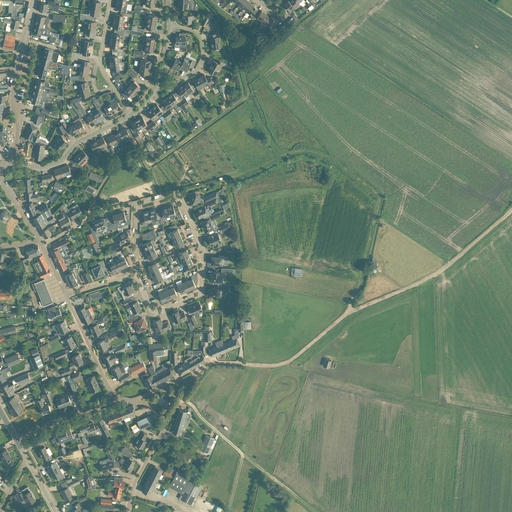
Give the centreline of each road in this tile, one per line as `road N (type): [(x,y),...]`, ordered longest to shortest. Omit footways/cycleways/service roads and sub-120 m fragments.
road 1 (track): [(327,0),(244,68),(248,96),(150,164),(140,154),(112,170),(89,218)]
road 2 (track): [(242,363),(292,359),(348,313),(425,279),(511,208)]
road 3 (track): [(278,160),(302,150),(323,155),(379,194),(348,313)]
road 4 (residential): [(134,275),(154,311),(201,291),(203,248),(177,195)]
road 5 (residential): [(12,158),(12,92),(34,0)]
road 6 (residential): [(12,158),(41,168),(62,161),(75,143),(131,113)]
